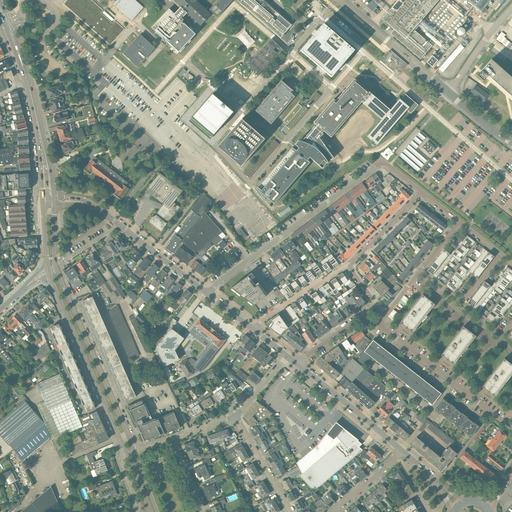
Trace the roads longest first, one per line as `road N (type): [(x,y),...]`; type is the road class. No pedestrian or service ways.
road 1 (residential): [(207,294),(381,161)]
road 2 (tertiary): [(134,452),(54,267)]
road 3 (tertiary): [(48,271),(127,454)]
road 4 (residential): [(511,428),(378,324)]
road 5 (unclassified): [(207,294),(93,206)]
road 6 (unclassified): [(401,449),(297,364)]
